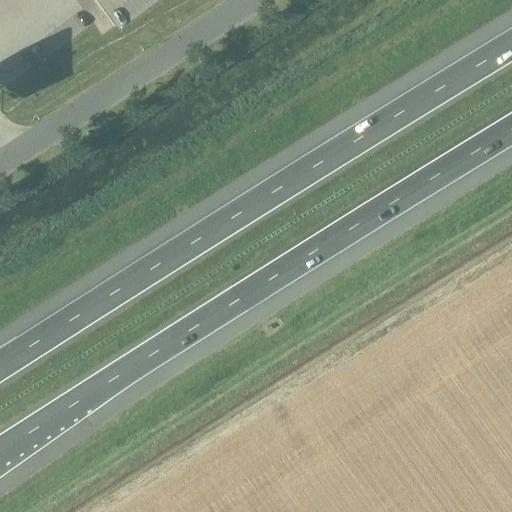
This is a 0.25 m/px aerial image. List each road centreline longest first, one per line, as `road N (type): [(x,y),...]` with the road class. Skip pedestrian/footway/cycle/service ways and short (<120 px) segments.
road 1 (motorway): [(0,451),(511,128)]
road 2 (motorway): [(511,44),(0,365)]
road 3 (unclassified): [(0,163),(254,0)]
